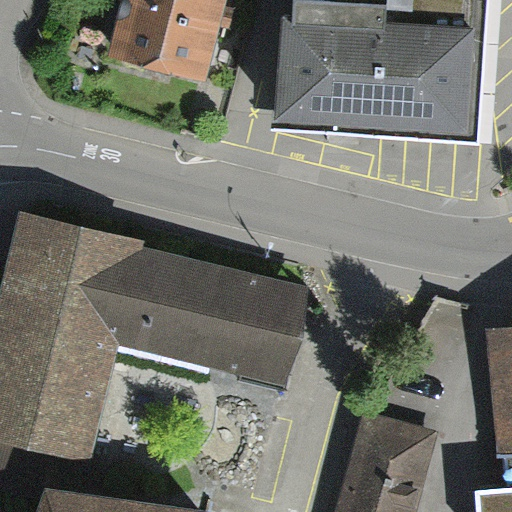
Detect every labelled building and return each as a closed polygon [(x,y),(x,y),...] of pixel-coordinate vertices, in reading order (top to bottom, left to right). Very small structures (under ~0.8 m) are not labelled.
[(122,0),(108,57),(207,82),(228,0),(122,0)] [(276,131),(479,141),(486,0),(328,0),(329,1),(296,1),(295,17),(284,16),(276,131)] [(284,385),(308,289),(140,248),(142,241),(24,212),(0,309),(0,487),(36,496),(48,451),(88,461),(117,344),(284,385)] [(483,511),(511,511),(511,332),(495,334),(509,494),(482,496),(483,511)] [(364,414),(337,511),(413,511),(435,433),(364,414)] [(38,511),(206,511),(46,490),(38,511)]
